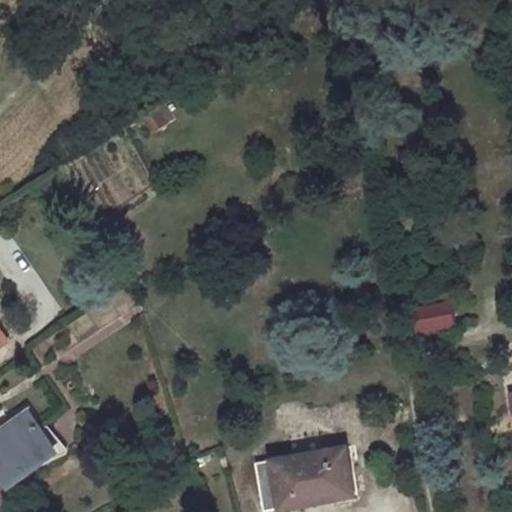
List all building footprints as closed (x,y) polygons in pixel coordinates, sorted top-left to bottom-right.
[(156,133),(178,115),(163,98),(142,115),(156,133)] [(142,162),(132,168),(144,187),(154,181),(142,162)] [(418,331),(460,323),(455,301),(414,310),(418,331)] [(0,335),(9,329),(1,317),(0,317),(0,335)] [(35,412),(0,435),(0,466),(12,483),(61,449),(35,412)] [(347,445),(258,464),(267,511),(269,511),(356,493),(347,445)]
